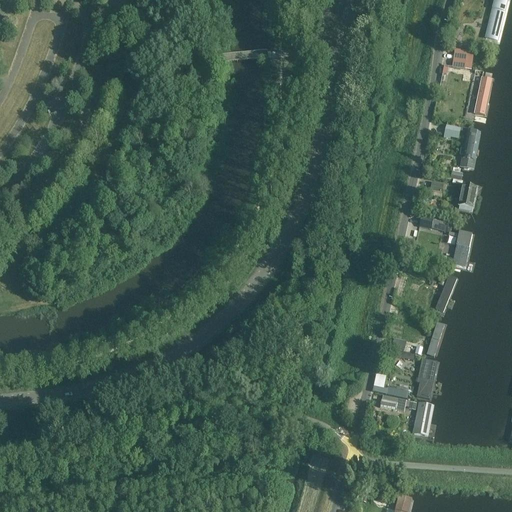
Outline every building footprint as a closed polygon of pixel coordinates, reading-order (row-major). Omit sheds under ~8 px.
[(511,0),(491,0),(481,41),(500,45),(511,0)] [(457,42),(460,31),(455,30),(452,41),(457,42)] [(455,50),(454,59),(465,61),(466,51),(455,50)] [(466,61),(454,59),(453,59),(452,68),(465,70),(466,61)] [(495,85),(471,81),(463,121),(487,125),(495,85)] [(458,140),(460,129),(446,126),(444,137),(458,140)] [(484,135),(462,132),(453,173),(475,176),(484,135)] [(442,194),(443,190),(446,190),(447,186),(444,185),(432,183),(430,192),(442,194)] [(483,187),(461,183),(454,214),(477,218),(483,187)] [(435,221),(423,218),(420,228),(432,231),(435,221)] [(476,234),(455,229),(445,269),(467,274),(476,234)] [(443,286),(444,282),(442,281),(443,276),(433,273),(431,280),(439,283),(438,284),(443,286)] [(460,281),(447,276),(444,282),(443,286),(432,314),(445,319),(460,281)] [(449,326),(435,321),(423,357),(437,361),(449,326)] [(404,351),(406,343),(395,340),(393,348),(404,351)] [(441,364),(423,360),(414,401),(432,404),(441,364)] [(407,401),(409,393),(397,390),(395,399),(407,401)] [(396,412),(397,404),(382,401),(380,409),(396,412)] [(436,409),(418,405),(411,441),(429,444),(436,409)] [(411,511),(416,496),(397,491),(390,511),(411,511)]
